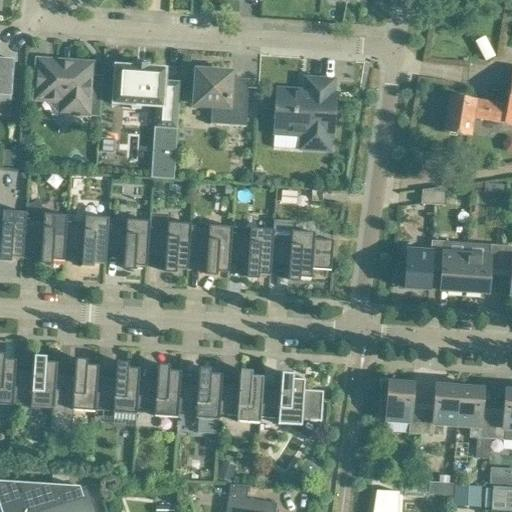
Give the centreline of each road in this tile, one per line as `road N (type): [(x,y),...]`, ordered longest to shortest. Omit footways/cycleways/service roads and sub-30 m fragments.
road 1 (residential): [(398,52),(33,22),(36,0)]
road 2 (residential): [(0,307),(357,333)]
road 3 (residential): [(357,333),(398,52)]
road 4 (residential): [(357,333),(511,344)]
